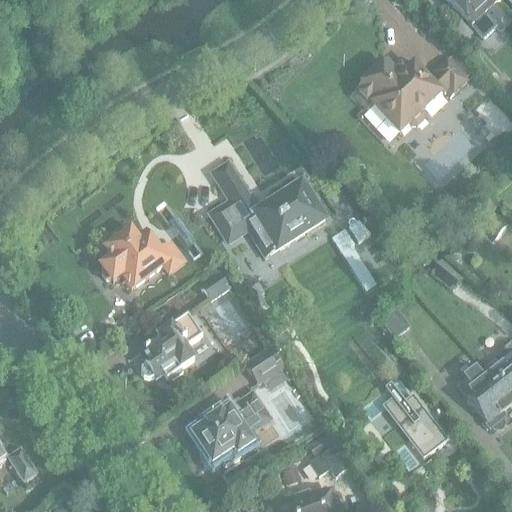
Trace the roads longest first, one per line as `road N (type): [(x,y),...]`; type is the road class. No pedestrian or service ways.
road 1 (residential): [(0,234),(42,184),(132,115),(247,56),(319,0)]
road 2 (residential): [(142,511),(10,329)]
